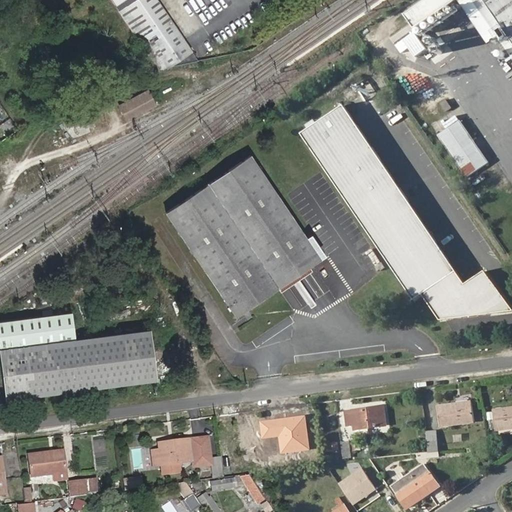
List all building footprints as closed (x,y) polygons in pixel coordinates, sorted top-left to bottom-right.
[(197,60),(198,59),(157,0),(113,0),(116,4),(115,5),(158,68),(194,61),(197,60)] [(425,0),(405,14),(411,24),(446,0),(425,0)] [(446,0),(411,24),(414,28),(455,0),(446,0)] [(511,0),(485,0),(511,39),(511,0)] [(121,104),(128,119),(155,105),(148,90),(121,104)] [(344,105),(302,134),(415,300),(457,271),(344,105)] [(86,123),(97,119),(93,107),(81,111),(86,123)] [(467,177),(489,163),(460,120),(439,135),(467,177)] [(310,267),(321,259),(281,200),(251,155),(166,213),(236,316),(279,288),(310,267)] [(279,288),(281,291),(312,271),(310,267),(279,288)] [(6,399),(157,380),(150,329),(77,339),(73,312),(0,321),(0,345),(1,353),(6,399)] [(442,425),(473,421),(471,402),(440,406),(442,425)] [(355,429),(386,424),(384,407),(347,412),(348,424),(355,424),(355,429)] [(511,407),(493,410),(496,430),(511,427),(511,407)] [(246,453),(279,449),(276,423),(243,427),(246,453)] [(438,431),(427,432),(430,452),(440,451),(438,431)] [(222,457),(211,458),(208,440),(205,438),(173,442),(174,444),(159,446),(159,450),(161,466),(193,461),(193,464),(197,467),(212,465),(213,479),(225,477),(222,457)] [(345,457),(352,456),(351,441),(343,442),(345,457)] [(31,476),(65,472),(63,450),(28,455),(31,476)] [(152,451),(154,467),(161,466),(159,450),(152,451)] [(393,486),(408,508),(440,486),(425,464),(406,477),(402,472),(397,476),(400,481),(393,486)] [(339,482),(355,505),(378,488),(362,466),(339,482)] [(255,504),(263,499),(247,476),(237,478),(255,504)] [(128,490),(140,489),(138,478),(127,480),(128,490)] [(88,492),(101,491),(99,479),(70,482),(71,497),(89,495),(88,492)] [(209,491),(233,487),(232,479),(208,483),(209,491)] [(26,499),(40,498),(39,486),(24,488),(26,499)] [(206,511),(219,511),(221,511),(208,492),(197,498),(206,511)] [(16,503),(17,511),(37,511),(36,501),(16,503)] [(265,511),(266,511),(270,509),(265,502),(261,505),(265,511)]
